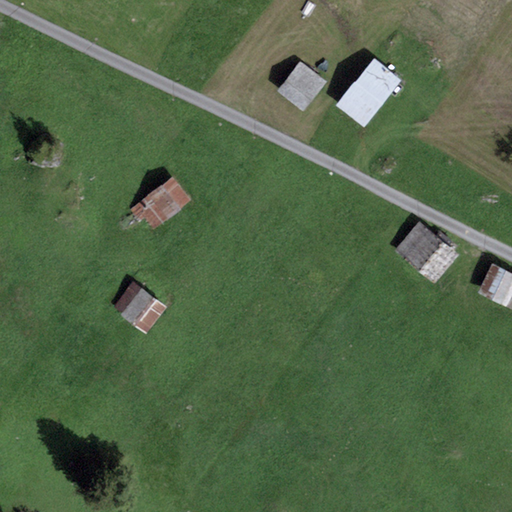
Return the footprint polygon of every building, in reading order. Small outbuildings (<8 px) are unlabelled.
[(375,62),(341,102),(361,119),(395,79),(375,62)] [(301,64),(281,89),(301,104),(321,79),(301,64)] [(171,180),(144,200),(158,219),(185,197),(171,180)] [(400,247),(433,276),(452,253),(418,225),(400,247)] [(495,265),(483,289),(495,296),(506,272),(495,265)] [(511,305),(511,274),(506,272),(495,296),(511,305)] [(132,281),(115,305),(145,328),(163,304),(132,281)]
